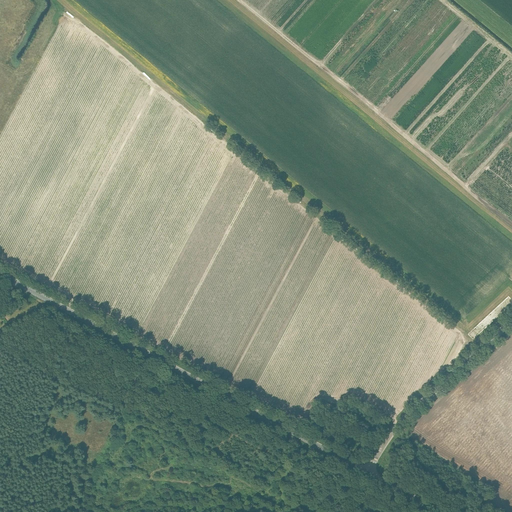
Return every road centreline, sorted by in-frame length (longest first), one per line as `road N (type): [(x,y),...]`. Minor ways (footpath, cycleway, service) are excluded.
road 1 (secondary): [(367,472),(0,273)]
road 2 (tertiary): [(367,472),(398,423),(511,320)]
